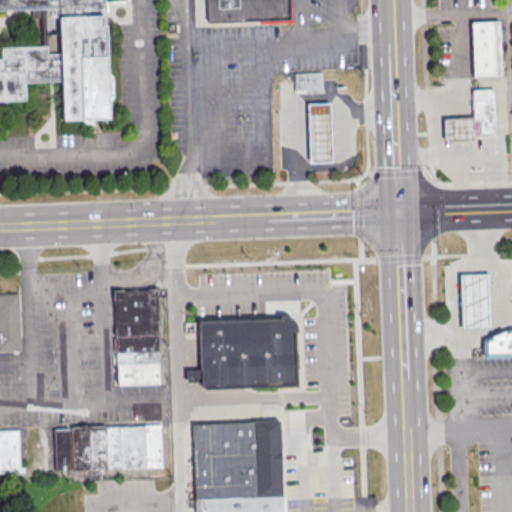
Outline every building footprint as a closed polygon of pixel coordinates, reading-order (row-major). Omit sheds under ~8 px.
[(0,0),(107,0),(111,73),(115,73),(116,101),(112,101),(113,118),(62,121),(60,82),(27,83),(28,101),(0,102),(0,58),(2,58),(2,47),(48,45),(49,54),(60,53),(58,9),(0,11),(0,0)] [(292,0),(293,21),(211,25),(209,0),(292,0)] [(472,23),(501,22),(503,76),(474,77),(472,23)] [(293,74),(321,73),(322,93),(294,95),(293,74)] [(473,91),(495,90),(496,133),(475,134),(474,118),(473,91)] [(309,104),(331,103),(333,162),(311,163),(309,104)] [(474,118),(459,118),(446,119),(446,142),(461,141),(475,141),(475,134),(474,118)] [(461,274),(491,273),(493,329),(463,330),(461,274)] [(115,291),(158,289),(163,382),(119,384),(115,291)] [(0,295),(19,294),(22,352),(0,352),(0,295)] [(201,321),(281,318),(281,316),(288,316),(291,317),(294,319),(296,321),(298,325),(299,332),(296,332),(298,387),(206,390),(202,390),(201,385),(201,382),(188,382),(187,370),(202,370),(201,321)] [(511,356),(485,358),(485,340),(510,328),(511,327),(511,356)] [(196,511),(193,424),(281,420),(284,511),(196,511)] [(161,425),(163,467),(58,472),(56,429),(161,425)] [(0,429),(18,429),(20,473),(0,473),(0,429)]
